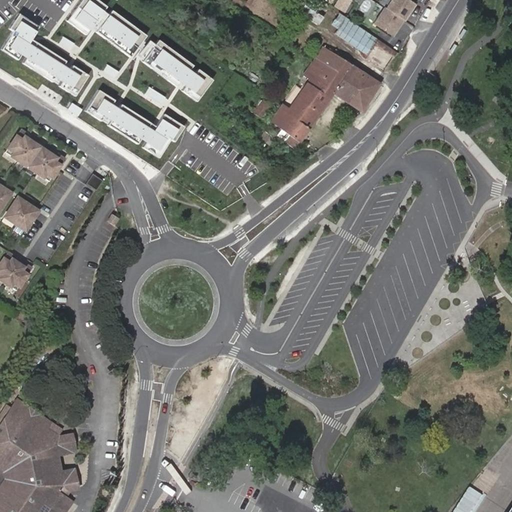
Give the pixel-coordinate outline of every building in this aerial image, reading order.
[(151,35),(106,0),(88,0),(73,19),(94,35),(102,25),(137,52),(151,35)] [(322,18),(329,7),(318,0),(288,0),(287,3),(318,24),(322,18)] [(338,0),(335,5),(346,12),(352,0),(338,0)] [(403,0),(379,35),(397,46),(423,9),(408,0),(403,0)] [(337,30),(346,17),(341,14),(332,26),(332,27),(337,30)] [(368,33),(346,17),(337,30),(335,33),(358,49),(368,33)] [(25,19),(5,49),(77,97),(90,78),(35,42),(43,31),(25,19)] [(358,52),(384,71),(396,53),(368,33),(358,49),(359,50),(358,52)] [(216,81),(163,42),(148,62),(201,101),(216,81)] [(350,104),(368,76),(344,60),(325,48),(317,58),(345,79),(335,93),(350,104)] [(345,79),(317,58),(309,69),(315,74),(323,79),(320,84),(312,78),(307,85),(301,81),(282,108),(295,118),(309,128),(335,93),(345,79)] [(315,74),(312,78),(320,84),(323,79),(315,74)] [(362,112),(380,84),(368,76),(350,104),(362,112)] [(157,125),(103,92),(90,112),(163,158),(183,126),(164,114),(157,125)] [(256,111),(255,109),(253,111),(262,118),(271,106),(264,101),(256,111)] [(295,118),(282,108),(272,122),(290,135),(288,137),(298,145),(307,131),(293,120),(295,118)] [(309,128),(295,118),(293,120),(307,131),(308,131),(309,128)] [(17,158),(30,138),(26,136),(28,131),(20,126),(5,150),(17,158)] [(298,145),(288,137),(285,141),(295,149),(298,145)] [(37,143),(30,138),(17,158),(27,165),(39,146),(37,144),(37,143)] [(42,148),(39,146),(27,165),(37,171),(50,151),(43,146),(42,148)] [(54,154),(50,151),(37,171),(49,179),(65,155),(57,150),(54,154)] [(96,189),(103,178),(93,171),(85,183),(96,189)] [(8,189),(0,184),(0,207),(10,192),(7,190),(8,189)] [(15,222),(28,202),(21,197),(20,198),(17,196),(5,215),(15,222)] [(35,207),(28,202),(15,222),(26,228),(38,210),(35,208),(35,207)] [(114,222),(119,215),(113,211),(108,218),(114,222)] [(0,277),(6,281),(19,261),(15,258),(17,254),(9,249),(0,263),(0,277)] [(23,264),(19,261),(6,281),(18,289),(33,265),(25,260),(23,264)] [(65,483),(63,470),(60,455),(66,453),(62,435),(51,427),(55,421),(20,399),(0,429),(0,470),(3,473),(5,485),(0,492),(0,511),(69,511),(78,499),(70,494),(75,489),(65,483)] [(62,435),(66,453),(78,449),(75,431),(62,435)] [(78,467),(63,470),(65,483),(75,489),(82,488),(78,467)] [(470,511),(482,495),(469,486),(452,511),(470,511)]
